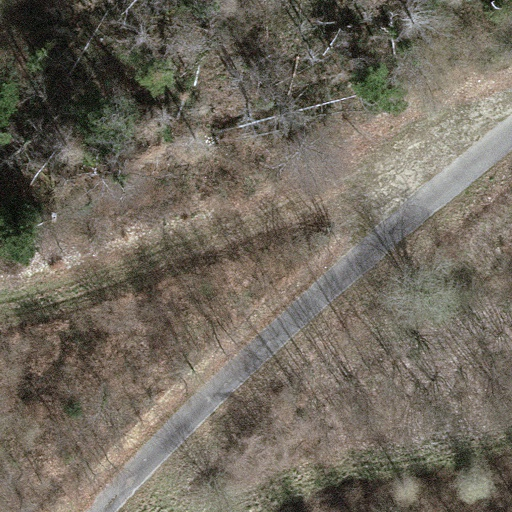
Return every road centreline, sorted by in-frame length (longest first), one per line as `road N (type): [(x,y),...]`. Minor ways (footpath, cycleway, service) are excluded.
road 1 (track): [(104,511),(412,192),(511,115)]
road 2 (track): [(412,192),(309,194),(0,298)]
